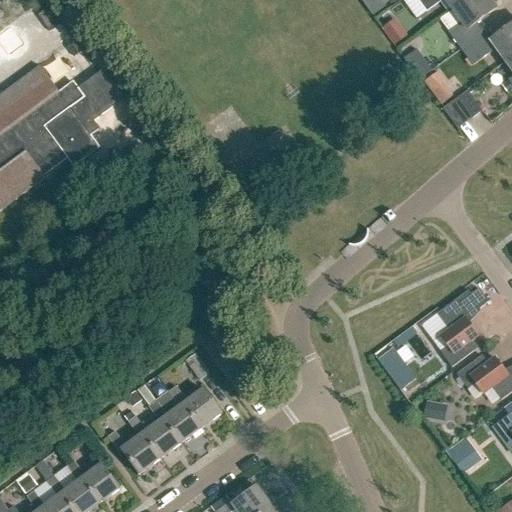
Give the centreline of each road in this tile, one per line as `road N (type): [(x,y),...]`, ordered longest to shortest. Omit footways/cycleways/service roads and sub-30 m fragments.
road 1 (residential): [(322,391),(293,314),(435,189)]
road 2 (residential): [(160,511),(322,391)]
road 3 (residential): [(373,511),(322,391)]
road 4 (residential): [(511,294),(435,189)]
